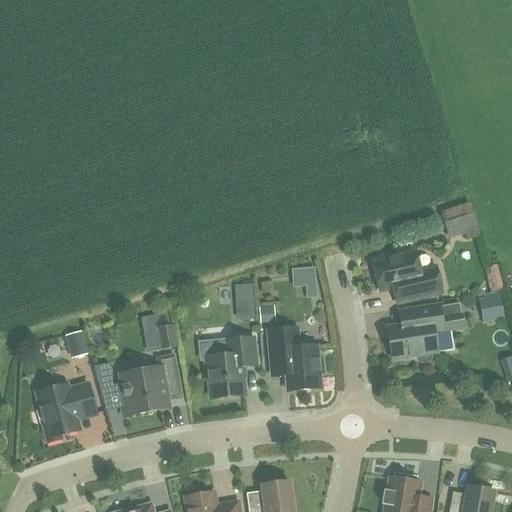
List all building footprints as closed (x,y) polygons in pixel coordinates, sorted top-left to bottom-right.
[(466,209),(443,217),(445,225),(470,218),(466,209)] [(380,261),(373,262),(379,292),(393,288),(397,304),(442,294),(436,268),(420,272),(415,253),(392,258),(391,254),(379,257),(380,261)] [(460,305),(440,309),(440,306),(399,312),(401,326),(387,329),(392,360),(416,356),(417,360),(420,363),(429,362),(431,358),(431,354),(437,353),(435,336),(466,331),(463,315),(461,316),(460,305)] [(72,346),(86,342),(81,327),(67,331),(72,346)] [(159,329),(162,350),(176,348),(173,327),(159,329)] [(297,329),(268,332),(270,356),(284,355),(288,392),(320,389),(319,375),(322,371),(321,361),(318,358),(317,347),(299,348),(297,329)] [(209,375),(212,400),(244,397),(241,368),(256,366),(253,339),(225,341),(227,356),(205,358),(206,375),(209,375)] [(160,368),(120,375),(124,398),(120,399),(123,417),(169,409),(167,400),(180,398),(173,358),(159,360),(160,368)] [(67,386),(37,394),(45,423),(42,423),(47,443),(61,439),(60,436),(79,431),(75,417),(73,416),(75,412),(77,411),(77,412),(94,407),(88,385),(68,390),(67,386)] [(415,477),(395,474),(394,479),(390,478),(388,492),(384,492),(382,505),(386,505),(384,511),(429,511),(430,506),(420,504),(417,500),(420,483),(414,482),(415,477)] [(293,511),(289,482),(261,486),(265,511),(264,511),(293,511)] [(450,508),(448,511),(490,511),(494,492),(468,487),(463,510),(450,508)] [(213,493),(185,498),(187,511),(239,511),(238,503),(223,506),(223,507),(216,509),(213,493)]
